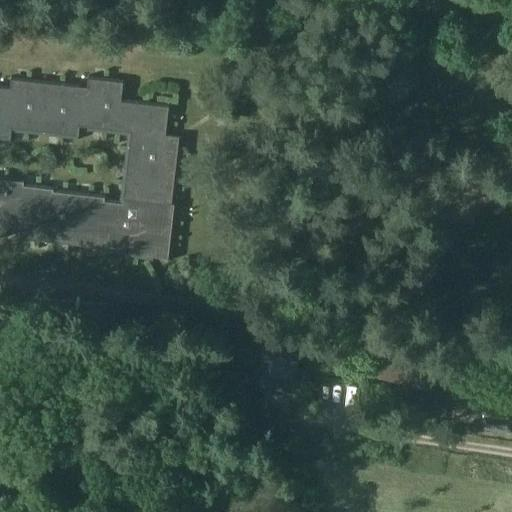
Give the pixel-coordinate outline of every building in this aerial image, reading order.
[(0,230),(19,233),(18,239),(105,249),(104,254),(152,259),(152,257),(171,260),(177,204),(175,204),(183,136),(165,134),(168,104),(120,98),(122,79),(87,75),(86,85),(9,76),(8,85),(0,84),(0,230)] [(263,346),(262,355),(272,356),(271,361),(270,375),(291,378),(292,368),(296,369),(298,350),(295,349),(290,349),(291,339),(274,337),(273,347),(263,346)] [(376,354),(371,377),(413,386),(432,390),(434,382),(437,382),(438,371),(414,367),(415,362),(376,354)] [(485,409),(484,415),(483,423),(482,428),(509,432),(511,419),(504,418),(505,411),(511,412),(511,391),(477,386),(474,407),(485,409)] [(308,412),(309,426),(335,425),(335,411),(308,412)]
